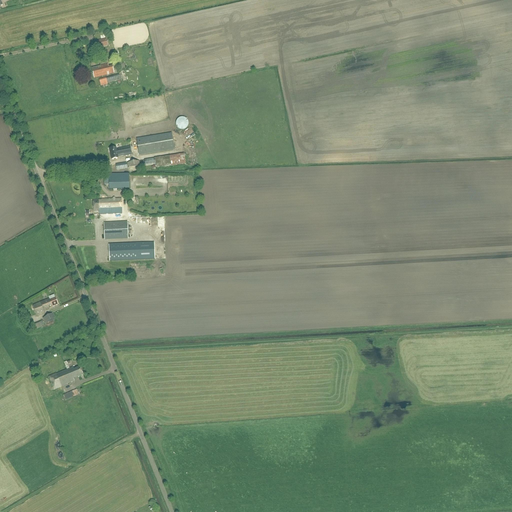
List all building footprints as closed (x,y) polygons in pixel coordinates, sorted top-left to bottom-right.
[(97,48),(107,46),(105,39),(96,41),(97,48)] [(112,66),(108,67),(107,65),(92,69),(94,78),(114,73),(112,66)] [(107,84),(120,80),(119,75),(99,80),(101,86),(107,84)] [(185,129),(188,126),(188,123),(186,119),(183,118),(179,119),(176,122),(176,125),(178,129),(182,130),(185,129)] [(139,155),(174,150),(171,134),(137,140),(139,155)] [(111,160),(118,158),(132,155),(130,146),(117,148),(116,148),(109,149),(111,160)] [(184,155),(145,161),(145,165),(155,164),(156,168),(186,164),(184,155)] [(104,185),(109,185),(109,189),(129,189),(129,174),(104,175),(104,185)] [(168,184),(167,176),(145,177),(145,185),(168,184)] [(99,218),(122,218),(121,199),(93,200),(94,212),(99,212),(99,218)] [(105,240),(128,239),(128,222),(104,224),(105,240)] [(154,243),(109,245),(109,262),(155,260),(154,243)] [(49,309),(58,305),(55,298),(50,301),(49,299),(32,306),(37,317),(44,314),(44,312),(50,310),(49,309)] [(43,319),(46,324),(55,319),(52,314),(43,319)] [(61,387),(74,381),(74,379),(83,375),(80,367),(73,370),(73,368),(49,377),(54,390),(61,387)]
